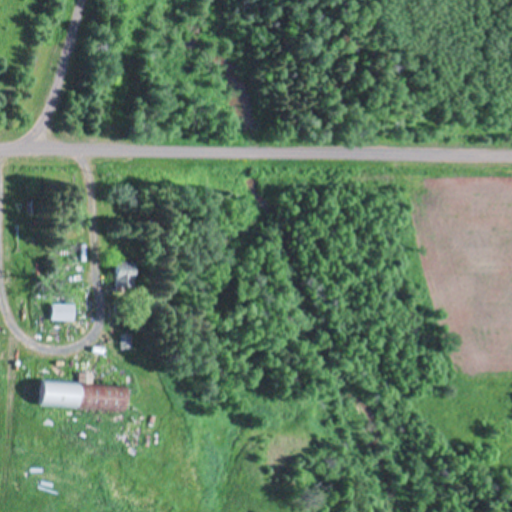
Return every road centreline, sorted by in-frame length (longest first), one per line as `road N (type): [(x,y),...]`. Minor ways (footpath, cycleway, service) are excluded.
road 1 (residential): [(0,149),(511,156)]
road 2 (residential): [(35,150),(77,0)]
